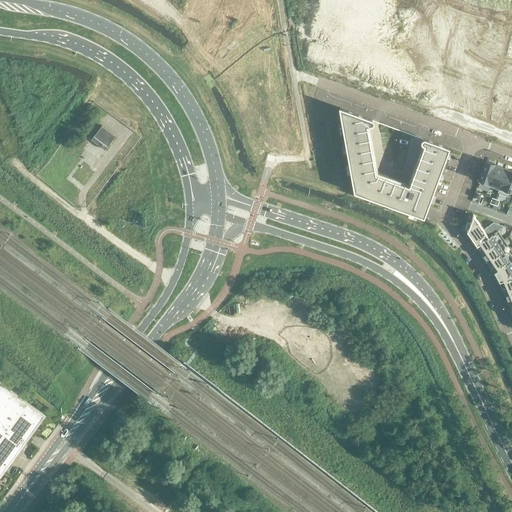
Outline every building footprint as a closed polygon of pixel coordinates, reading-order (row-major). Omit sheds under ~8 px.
[(331,0),(333,10),(349,16),(362,21),(376,26),(389,31),(400,34),(411,38),(420,42),(431,46),(441,49),(451,53),(458,34),(448,30),(438,27),(427,23),(418,19),(407,15),(396,11),(397,9),(384,4),(374,0),(369,0),(369,1),(365,0),(331,0)] [(511,53),(470,38),(463,57),(511,75),(511,53)] [(364,117),(340,108),(343,127),(355,191),(423,216),(448,148),(427,140),(411,186),(374,173),(364,117)] [(104,150),(115,136),(102,126),(91,139),(104,150)] [(486,161),(478,182),(479,182),(489,186),(496,165),(486,161)] [(496,165),(489,186),(499,190),(507,169),(496,165)] [(499,190),(498,192),(509,196),(511,187),(511,170),(507,169),(499,190)] [(467,230),(466,231),(467,231),(476,244),(498,230),(504,226),(503,226),(494,222),(484,229),(473,214),(473,215),(467,230)] [(498,230),(476,244),(482,254),(504,239),(498,230)] [(504,239),(482,254),(488,262),(510,248),(504,239)] [(510,248),(488,262),(494,271),(510,262),(511,265),(511,264),(511,251),(510,248)] [(510,262),(494,271),(498,280),(499,281),(511,275),(511,264),(511,265),(510,262)] [(511,275),(499,281),(503,290),(511,285),(511,275)] [(511,285),(503,290),(507,300),(511,297),(511,285)] [(0,475),(9,463),(5,460),(8,456),(10,457),(11,456),(14,454),(14,452),(13,449),(16,445),(20,448),(44,415),(0,382),(0,475)]
